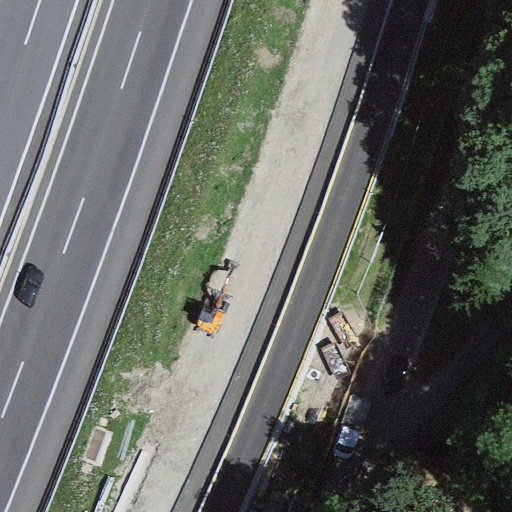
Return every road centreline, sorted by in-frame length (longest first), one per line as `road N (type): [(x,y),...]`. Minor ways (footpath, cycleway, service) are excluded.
road 1 (motorway): [(165,511),(227,361),(353,0)]
road 2 (unclassified): [(331,511),(373,428),(511,27)]
road 3 (motorway): [(0,474),(166,0)]
road 4 (motorway): [(42,0),(0,128)]
